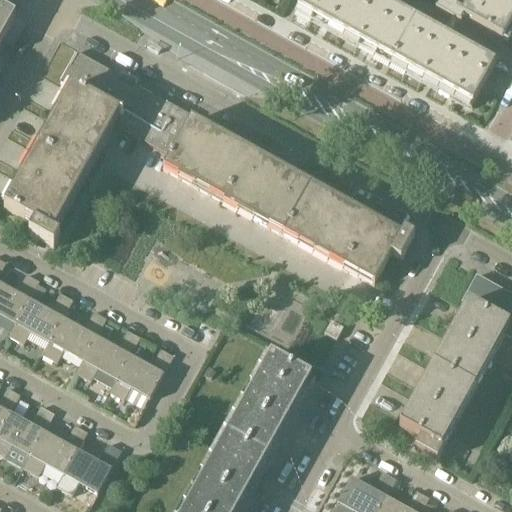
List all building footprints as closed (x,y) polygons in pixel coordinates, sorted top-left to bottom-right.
[(302,0),(296,10),(298,11),(472,108),(495,67),(374,0),(302,0)] [(511,23),(511,0),(470,0),(463,14),(441,2),(435,13),(460,27),(464,20),(502,42),(511,23)] [(0,45),(15,18),(1,10),(0,11),(0,45)] [(170,159),(191,123),(193,119),(77,55),(60,84),(71,90),(120,118),(114,128),(170,159)] [(28,237),(35,241),(53,251),(59,240),(54,237),(114,128),(120,118),(71,90),(4,211),(34,228),(28,237)] [(400,265),(414,240),(403,234),(400,239),(191,123),(170,159),(163,172),(374,290),(390,260),(400,265)] [(504,338),(511,342),(511,298),(476,278),(461,305),(466,308),(467,307),(509,330),(504,338)] [(8,340),(9,340),(16,328),(29,306),(28,305),(39,285),(27,279),(16,299),(0,289),(0,318),(15,327),(8,340)] [(38,288),(30,302),(38,306),(46,292),(38,288)] [(16,328),(9,340),(23,348),(30,335),(49,345),(50,346),(62,324),(73,304),(61,297),(50,317),(29,306),(16,328)] [(504,338),(509,330),(467,307),(466,308),(398,431),(420,442),(414,452),(436,464),(443,453),(437,449),(499,336),(504,338)] [(75,377),(76,377),(83,365),(84,365),(96,343),(95,342),(106,323),(94,316),(84,336),(62,324),(50,346),(49,345),(42,358),(57,367),(64,354),(82,364),(75,377)] [(324,336),(334,342),(336,343),(343,331),(331,324),(324,336)] [(104,327),(98,338),(106,342),(112,332),(104,327)] [(118,384),(131,362),(129,361),(140,341),(128,335),(117,354),(96,343),(84,365),(83,365),(76,377),(91,385),(98,373),(116,383),(109,396),(110,396),(117,384),(118,384)] [(139,344),(132,355),(140,360),(146,348),(139,344)] [(131,391),(150,402),(174,360),(162,353),(151,373),(131,362),(118,384),(117,384),(110,396),(124,404),(131,391)] [(185,511),(243,511),(315,384),(270,359),(185,511)] [(0,407),(0,434),(9,419),(20,399),(8,392),(0,407)] [(20,403),(13,416),(22,421),(29,408),(20,403)] [(0,434),(0,459),(4,462),(11,449),(30,459),(22,472),(23,472),(31,459),(43,438),(43,437),(54,418),(42,411),(31,431),(9,419),(0,434)] [(64,449),(43,438),(31,459),(23,472),(38,480),(45,468),(63,478),(56,490),(57,491),(64,478),(65,479),(77,456),(76,456),(87,436),(75,430),(64,449)] [(121,455),(109,448),(98,468),(77,456),(65,479),(64,478),(57,491),(71,499),(79,486),(98,497),(121,455)] [(380,511),(385,503),(384,503),(395,483),(384,477),(373,497),(350,484),(334,511),(380,511)] [(423,511),(429,502),(417,495),(407,511),(400,511),(385,503),(380,511),(423,511)]
